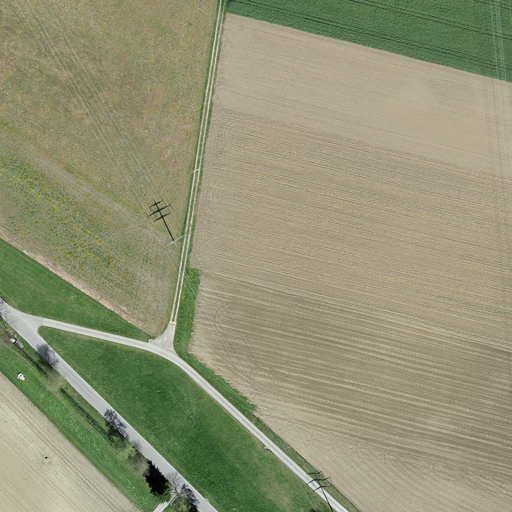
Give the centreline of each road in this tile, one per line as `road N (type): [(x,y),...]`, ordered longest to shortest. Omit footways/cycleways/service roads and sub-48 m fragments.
road 1 (track): [(15,320),(164,350),(343,511)]
road 2 (track): [(164,350),(223,0)]
road 3 (unclassified): [(0,305),(207,511)]
